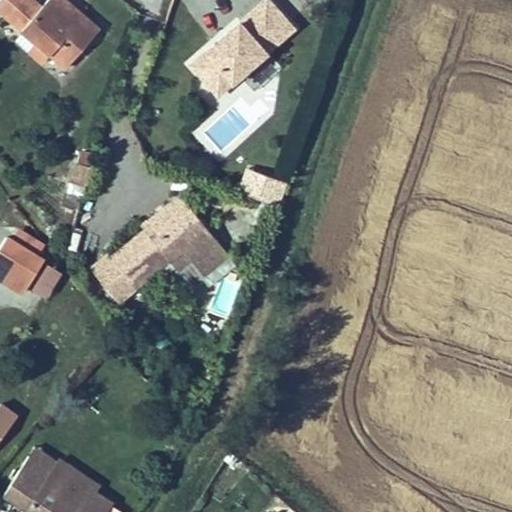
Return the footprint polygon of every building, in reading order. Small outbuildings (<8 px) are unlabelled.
[(68,63),(103,25),(75,0),(74,0),(72,4),(67,0),(46,0),(45,0),(1,0),(40,36),(54,48),(68,63)] [(297,31),(272,1),(194,65),(219,95),(297,31)] [(46,57),(54,48),(40,36),(32,44),(46,57)] [(76,149),(67,192),(85,195),(94,153),(76,149)] [(242,186),(252,190),(260,166),(251,163),(242,186)] [(288,177),(260,166),(252,190),(280,200),(288,177)] [(183,190),(172,198),(181,210),(192,201),(183,190)] [(172,255),(185,244),(193,254),(205,270),(231,249),(192,201),(181,210),(172,198),(150,216),(153,220),(147,225),(97,265),(121,296),(172,255)] [(153,220),(150,216),(144,221),(147,225),(153,220)] [(12,240),(9,238),(0,250),(0,283),(22,297),(29,287),(44,296),(58,273),(44,264),(46,261),(37,256),(44,246),(18,230),(12,240)] [(180,265),(193,254),(185,244),(172,255),(180,265)] [(24,452),(46,468),(52,458),(29,443),(24,452)] [(46,468),(24,452),(0,487),(0,490),(21,505),(46,468)] [(27,511),(99,511),(106,502),(88,491),(93,482),(63,462),(53,456),(46,468),(21,505),(20,507),(27,511)]
